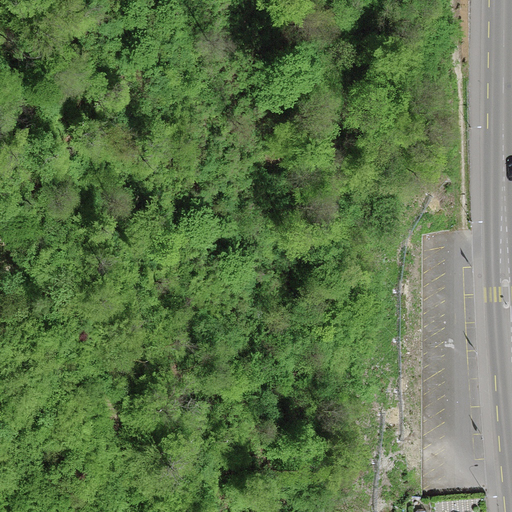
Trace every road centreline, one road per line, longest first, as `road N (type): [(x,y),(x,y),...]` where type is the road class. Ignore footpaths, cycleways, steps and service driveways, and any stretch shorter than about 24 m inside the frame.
road 1 (primary): [(502,239),(505,0)]
road 2 (primary): [(511,399),(502,239)]
